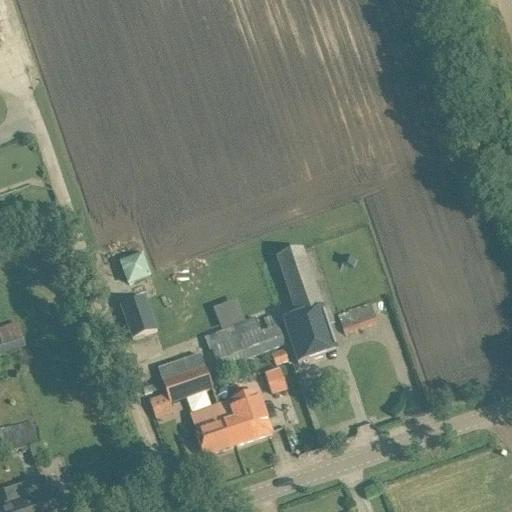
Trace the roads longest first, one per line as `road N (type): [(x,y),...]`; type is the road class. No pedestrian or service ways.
road 1 (unknown): [(180,511),(30,101),(0,84)]
road 2 (unclassified): [(206,511),(511,408)]
